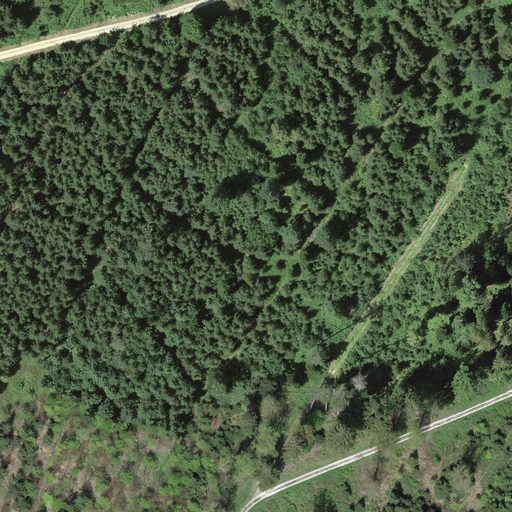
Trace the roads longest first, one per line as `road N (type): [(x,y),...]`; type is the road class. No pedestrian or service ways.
road 1 (track): [(242,511),(439,202)]
road 2 (track): [(257,490),(511,390)]
road 3 (track): [(0,56),(206,0)]
